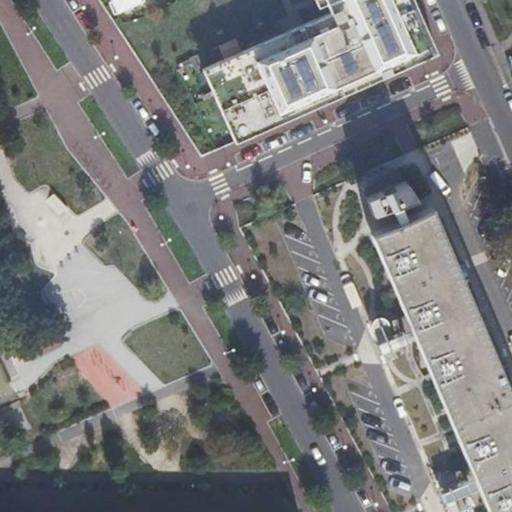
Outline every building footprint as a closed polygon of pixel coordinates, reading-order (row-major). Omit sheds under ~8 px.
[(199,58),(236,140),(436,55),(411,0),(316,0),(322,10),(199,58)] [(391,209),(402,205),(417,199),(400,173),(378,182),(379,182),(367,191),(368,199),(373,216),(391,209)] [(397,225),(407,220),(402,205),(391,209),(397,225)] [(433,209),(407,220),(397,225),(372,235),(413,332),(417,342),(475,478),(479,488),(489,511),(511,511),(511,394),(500,368),(509,364),(509,363),(508,361),(507,360),(501,349),(500,348),(499,346),(498,344),(495,338),(494,335),(493,334),(492,331),(490,329),(490,328),(488,324),(487,322),(486,320),(486,319),(485,317),(484,315),(483,314),(482,315),(479,317),(433,209)] [(389,342),(395,339),(394,337),(395,336),(394,333),(393,332),(391,330),(388,329),(385,329),(383,329),(389,342)] [(381,345),(387,343),(382,330),(381,330),(379,331),(378,334),(377,336),(377,339),(378,340),(379,343),(380,343),(381,345)] [(417,342),(413,332),(405,335),(404,336),(395,339),(389,342),(387,343),(381,345),(379,346),(384,356),(392,353),(393,352),(408,346),(409,345),(417,342)] [(472,491),(479,488),(475,478),(467,481),(466,481),(451,488),(450,488),(442,492),(446,502),(448,501),(454,498),(455,498),(461,495),(471,491),(472,491)] [(461,495),(455,498),(461,511),(469,511),(470,511),(468,507),(467,507),(461,495)] [(459,511),(454,498),(448,501),(452,511),(459,511)]
